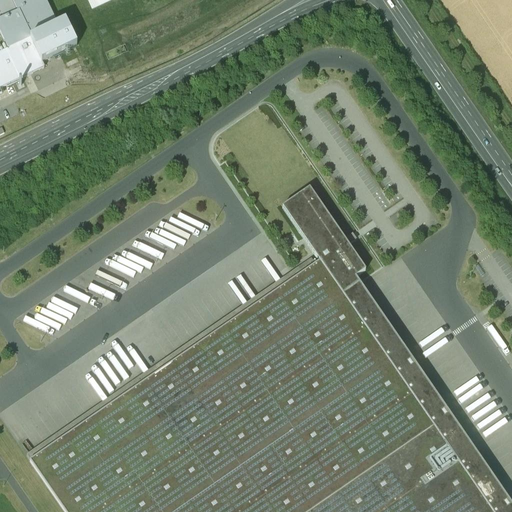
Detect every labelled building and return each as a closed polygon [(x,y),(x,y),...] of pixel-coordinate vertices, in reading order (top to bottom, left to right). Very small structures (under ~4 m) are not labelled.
[(0,0),(0,13),(3,12),(6,19),(0,21),(0,35),(8,52),(0,55),(0,89),(44,69),(42,64),(76,47),(65,24),(58,27),(45,0),(0,0)] [(86,0),(92,11),(115,0),(86,0)] [(319,264),(338,292),(354,280),(365,273),(347,248),(356,242),(352,236),(343,242),(309,192),(282,210),(319,264)] [(30,463),(63,511),(511,511),(511,509),(354,280),(338,292),(319,264),(315,267),(311,261),(26,457),(30,463)] [(420,344),(424,352),(421,354),(424,358),(445,346),(440,338),(445,334),(443,330),(420,344)] [(476,380),(456,392),(474,421),(489,412),(485,406),(494,400),(490,393),(487,395),(481,385),(479,386),(476,380)]
